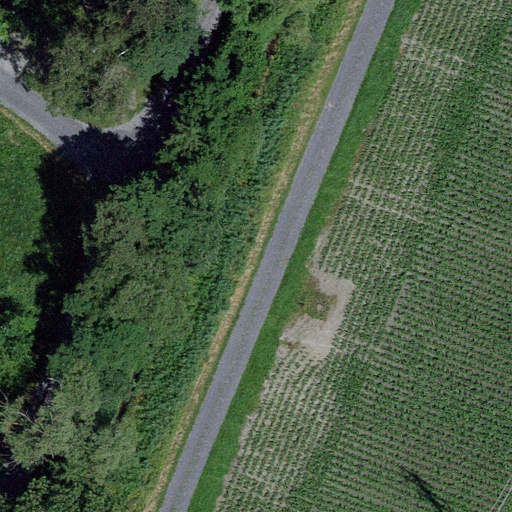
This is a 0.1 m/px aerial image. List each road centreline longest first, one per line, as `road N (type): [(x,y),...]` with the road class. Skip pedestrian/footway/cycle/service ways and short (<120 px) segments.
road 1 (track): [(390,0),(192,511)]
road 2 (track): [(0,501),(206,0)]
road 3 (track): [(0,84),(131,181)]
